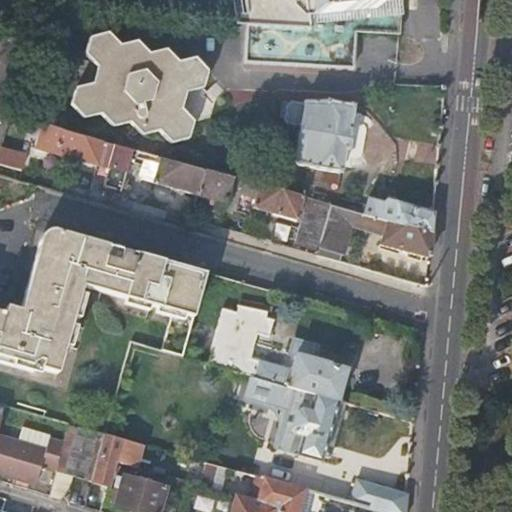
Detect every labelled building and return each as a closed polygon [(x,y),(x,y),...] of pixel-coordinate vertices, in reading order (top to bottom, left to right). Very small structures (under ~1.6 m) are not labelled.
[(325,42),(385,36),(386,25),(418,23),(414,0),(312,0),(314,13),(326,14),(325,42)] [(208,71),(195,57),(178,61),(166,49),(149,53),(137,40),(120,44),(108,31),(90,36),(85,54),(96,66),(91,83),(75,87),(70,104),(83,118),(101,114),(112,127),(130,123),(141,136),(158,131),(171,144),(189,139),(193,122),(181,110),(186,93),(203,88),(208,71)] [(350,128),(354,106),(330,102),(305,102),(304,104),(293,102),(288,105),(285,121),(288,124),(300,126),(294,159),(299,165),(341,173),(346,149),(351,150),(355,129),(350,128)] [(133,150),(35,122),(31,134),(37,136),(33,147),(99,166),(100,164),(110,167),(104,187),(122,192),(124,183),(133,150)] [(1,148),(0,151),(0,164),(21,171),(26,155),(1,148)] [(153,181),(197,194),(204,171),(160,158),(153,181)] [(226,203),(233,179),(204,171),(197,194),(226,203)] [(296,221),(303,198),(233,177),(233,179),(226,203),(225,207),(236,211),(241,194),(257,199),(254,208),(296,221)] [(131,185),(124,183),(122,192),(120,198),(126,200),(131,185)] [(298,244),(320,250),(332,206),(311,200),(298,244)] [(350,204),(347,211),(431,235),(433,212),(395,202),(395,203),(389,202),(384,202),(383,204),(368,200),(365,208),(350,204)] [(320,250),(329,253),(345,258),(354,226),(362,228),(361,230),(383,236),(380,244),(429,257),(431,235),(347,211),(332,206),(320,250)] [(0,359),(35,369),(59,375),(67,347),(73,326),(75,318),(82,295),(84,288),(127,300),(152,307),(159,308),(174,313),(172,318),(163,351),(181,356),(206,271),(139,250),(139,251),(120,246),(120,244),(119,242),(118,240),(116,238),(113,238),(111,238),(110,239),(108,240),(107,242),(106,248),(93,244),(95,239),(52,226),(49,227),(47,227),(46,228),(43,230),(41,233),(17,318),(15,323),(1,319),(0,318),(0,359)] [(106,248),(107,242),(95,239),(93,244),(106,248)] [(87,297),(82,295),(75,318),(80,320),(87,297)] [(237,304),(266,311),(268,305),(238,298),(237,304)] [(150,312),(152,307),(127,300),(126,305),(150,312)] [(272,382),(293,388),(340,401),(348,370),(315,360),(318,346),(294,340),(290,355),(295,356),(291,371),(251,359),(258,335),(270,338),(275,320),(267,318),(268,311),(266,311),(237,304),(236,307),(238,307),(237,312),(223,308),(211,351),(214,352),(211,365),(243,374),(272,382)] [(157,314),(172,318),(174,313),(159,308),(157,314)] [(3,314),(1,319),(15,323),(17,318),(3,314)] [(78,328),(73,326),(67,347),(72,349),(78,328)] [(0,365),(33,375),(35,369),(0,359),(0,365)] [(268,397),(272,382),(243,374),(239,388),(268,397)] [(331,459),(347,403),(340,401),(293,388),(275,449),(322,463),(323,457),(331,459)] [(128,411),(127,412),(123,423),(124,425),(125,426),(126,427),(128,429),(130,429),(132,429),(134,428),(135,427),(139,417),(138,414),(136,412),(135,411),(133,411),(130,411),(128,411)] [(92,482),(104,437),(68,427),(64,441),(54,474),(48,496),(58,499),(68,491),(72,477),(92,482)] [(40,451),(0,439),(0,476),(30,485),(35,468),(54,474),(64,441),(45,436),(40,451)] [(141,447),(104,437),(92,482),(106,486),(108,486),(114,462),(135,468),(141,447)] [(211,489),(217,468),(206,465),(200,485),(208,488),(211,489)] [(287,488),(305,493),(311,494),(331,500),(357,507),(374,511),(405,511),(407,494),(374,484),(374,486),(357,481),(358,478),(341,473),(337,485),(298,474),(296,479),(290,477),(287,488)] [(118,489),(113,506),(136,511),(160,511),(167,487),(122,475),(120,481),(115,480),(113,488),(118,489)] [(278,508),(276,511),(299,511),(305,493),(287,488),(263,481),(257,501),(257,502),(278,508)] [(192,483),(188,496),(204,500),(208,488),(200,485),(192,483)] [(108,486),(106,486),(101,502),(113,506),(118,489),(113,488),(108,486)] [(305,493),(299,511),(306,511),(311,494),(305,493)] [(230,511),(276,511),(278,508),(257,502),(257,501),(235,495),(230,511)] [(355,511),(357,507),(331,500),(327,511),(355,511)]
